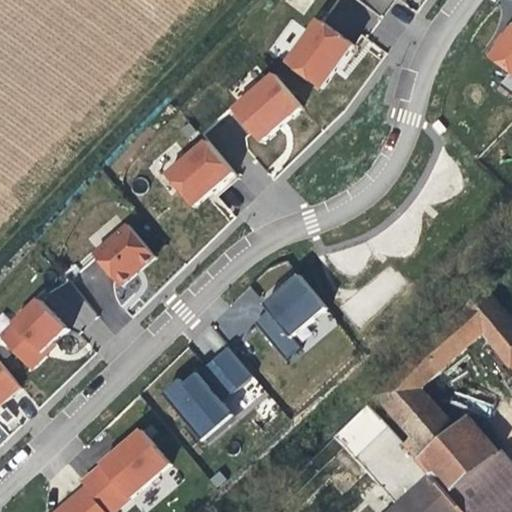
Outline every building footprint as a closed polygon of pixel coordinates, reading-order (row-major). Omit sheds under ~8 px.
[(284,0),(304,14),(313,0),(284,0)] [(331,88),(363,44),(329,19),(297,63),(331,88)] [(511,66),(511,36),(506,45),(509,47),(500,58),(511,66)] [(312,107),(284,74),(242,109),(271,142),(312,107)] [(455,128),(447,120),(441,125),(449,133),(455,128)] [(243,173),(215,141),(175,174),(203,207),(221,191),(243,173)] [(225,196),(247,178),(243,173),(221,191),(225,196)] [(130,286),(164,257),(136,224),(102,254),(130,286)] [(303,338),(338,309),(309,275),(274,305),(279,311),(265,323),(296,360),(311,348),(303,338)] [(441,335),(370,407),(390,428),(425,392),(482,334),(511,371),(511,325),(490,291),(441,335)] [(63,342),(76,329),(47,298),(8,336),(41,370),(56,356),(52,352),(63,342)] [(56,356),(66,346),(63,342),(52,352),(56,356)] [(229,406),(263,376),(238,347),(195,384),(190,379),(173,394),(191,415),(196,411),(219,437),(240,419),(229,406)] [(0,411),(30,387),(0,352),(0,411)] [(390,428),(439,479),(475,447),(460,430),(425,392),(390,428)] [(475,447),(490,464),(502,453),(472,418),(460,430),(475,447)] [(116,511),(124,511),(181,464),(151,430),(91,482),(95,487),(116,511)] [(440,481),(454,494),(490,464),(475,447),(439,479),(440,481)] [(454,494),(467,511),(511,511),(511,456),(507,450),(502,453),(490,464),(454,494)] [(467,511),(454,494),(440,481),(439,479),(403,511),(467,511)] [(116,511),(95,487),(70,508),(73,511),(116,511)]
